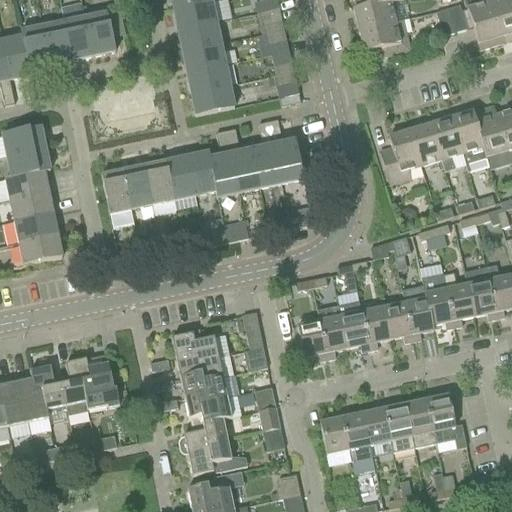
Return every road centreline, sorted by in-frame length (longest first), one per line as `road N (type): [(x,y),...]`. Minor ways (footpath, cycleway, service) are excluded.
road 1 (residential): [(106,308),(69,112),(73,92),(88,81),(142,70),(160,53),(151,0)]
road 2 (residential): [(511,460),(501,451),(482,369),(287,409)]
road 3 (residential): [(255,282),(315,265),(339,238),(348,183),(331,99)]
road 4 (residential): [(331,99),(445,68),(511,70)]
road 5 (residential): [(106,308),(255,282)]
road 6 (residential): [(287,409),(255,282)]
